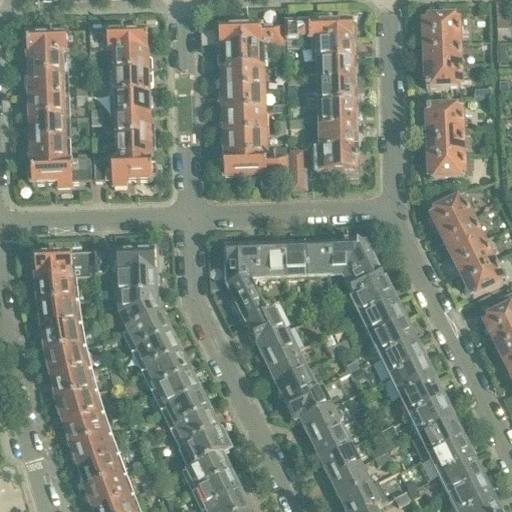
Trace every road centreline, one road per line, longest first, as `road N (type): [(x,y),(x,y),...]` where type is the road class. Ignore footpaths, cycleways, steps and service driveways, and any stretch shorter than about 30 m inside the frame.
road 1 (residential): [(298,511),(195,306),(189,218)]
road 2 (residential): [(394,209),(511,452)]
road 3 (residential): [(0,285),(10,361),(50,511)]
road 4 (residential): [(189,218),(183,0)]
road 5 (residential): [(388,0),(394,209)]
road 6 (residential): [(189,218),(394,209)]
road 7 (residential): [(0,226),(189,218)]
